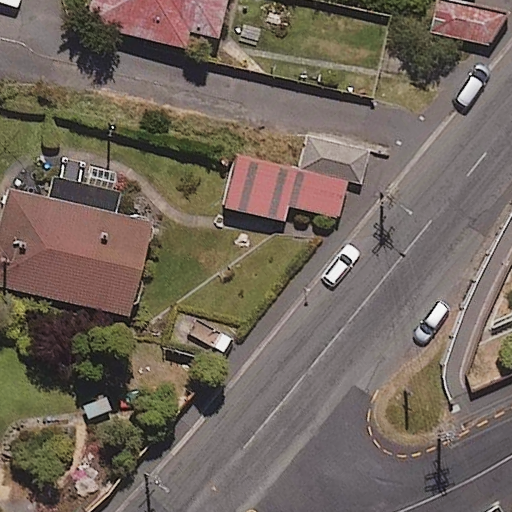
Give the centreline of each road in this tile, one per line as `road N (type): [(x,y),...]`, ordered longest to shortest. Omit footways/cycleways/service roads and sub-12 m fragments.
road 1 (tertiary): [(511,121),(190,511)]
road 2 (residential): [(395,511),(511,454)]
